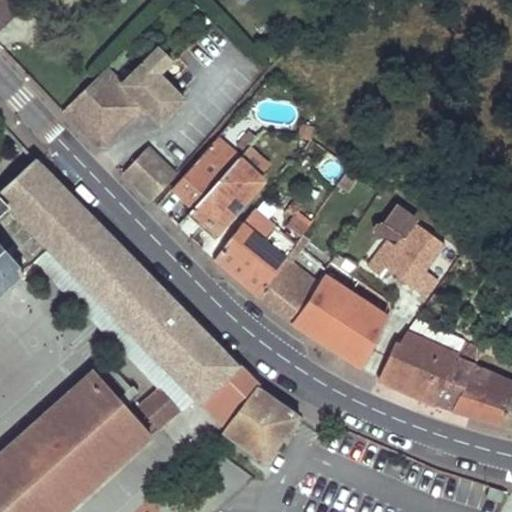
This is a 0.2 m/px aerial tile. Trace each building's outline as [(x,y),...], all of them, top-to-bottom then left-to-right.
[(0,0),(0,25),(16,11),(6,0),(0,0)] [(155,77),(169,62),(155,49),(149,56),(156,63),(148,71),(155,77)] [(159,129),(183,104),(155,77),(148,71),(156,63),(149,56),(119,86),(101,69),(60,109),(63,112),(79,130),(96,147),(111,146),(139,117),(147,117),(159,129)] [(241,155),(219,134),(171,187),(181,197),(193,208),(239,157),(241,155)] [(239,157),(193,208),(191,210),(203,220),(216,231),(264,179),(260,175),(272,160),(252,142),(241,155),(239,157)] [(145,147),(122,171),(123,171),(151,200),(174,175),(145,147)] [(0,289),(5,286),(7,288),(10,285),(8,282),(18,273),(21,276),(24,273),(22,272),(32,263),(50,248),(200,401),(237,366),(74,199),(36,159),(0,191),(0,289)] [(345,171),(336,185),(343,189),(353,175),(345,171)] [(242,224),(215,258),(240,281),(257,295),(284,259),(295,243),(280,230),(278,230),(254,209),(242,224)] [(385,224),(403,237),(413,223),(395,209),(385,224)] [(292,211),(284,228),(304,237),(312,220),(292,211)] [(443,245),(413,223),(403,237),(396,248),(386,242),(368,267),(380,276),(386,268),(425,296),(437,280),(423,271),(443,245)] [(200,401),(50,248),(32,263),(157,389),(182,415),(200,401)] [(284,259),(257,295),(276,309),(291,321),(316,283),(284,259)] [(331,348),(364,306),(321,275),(316,283),(291,321),(312,337),(329,350),(331,348)] [(417,315),(411,326),(421,331),(429,319),(420,310),(417,315)] [(394,343),(378,376),(416,393),(436,402),(454,355),(406,334),(397,345),(394,343)] [(482,351),(462,340),(456,352),(476,362),(480,354),(482,351)] [(454,355),(436,402),(444,406),(452,410),(467,380),(474,367),(476,362),(456,352),(454,355)] [(256,386),(237,366),(200,401),(227,428),(256,386)] [(487,373),(474,367),(467,380),(480,386),(487,373)] [(94,372),(0,455),(0,511),(63,511),(149,435),(94,372)] [(480,386),(467,380),(452,410),(476,417),(502,424),(511,396),(511,383),(487,373),(480,386)] [(265,464),(298,416),(277,401),(256,386),(227,428),(223,434),(265,464)] [(182,415),(157,389),(137,406),(160,431),(182,415)] [(511,396),(502,424),(511,426),(511,396)] [(168,429),(159,436),(167,447),(176,439),(168,429)] [(500,506),(505,494),(492,488),(487,500),(500,506)]
